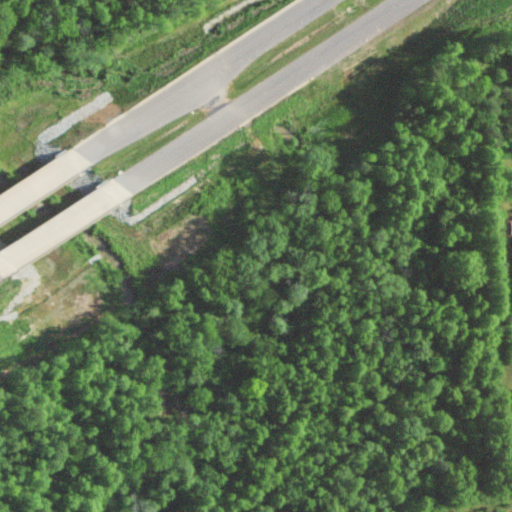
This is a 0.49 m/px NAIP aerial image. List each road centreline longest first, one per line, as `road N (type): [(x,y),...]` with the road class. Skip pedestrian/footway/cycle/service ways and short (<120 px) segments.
road 1 (motorway): [(105,194),(403,0)]
road 2 (motorway): [(321,0),(67,165)]
road 3 (motorway): [(2,260),(105,194)]
